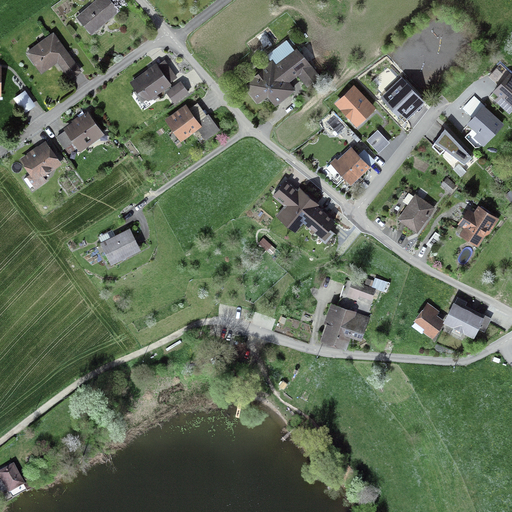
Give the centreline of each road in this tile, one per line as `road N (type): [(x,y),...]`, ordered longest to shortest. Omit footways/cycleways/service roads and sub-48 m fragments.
road 1 (residential): [(511,337),(463,363),(330,353),(212,320)]
road 2 (residential): [(167,33),(0,150)]
road 3 (residential): [(354,212),(406,257),(511,312)]
road 4 (residential): [(249,129),(136,208),(140,238)]
road 5 (residential): [(354,212),(443,102)]
road 6 (residential): [(249,129),(354,212)]
road 7 (residential): [(167,33),(249,129)]
